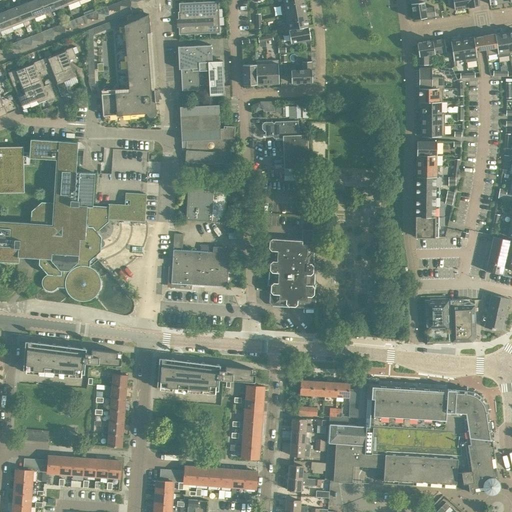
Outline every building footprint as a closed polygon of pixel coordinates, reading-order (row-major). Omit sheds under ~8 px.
[(40,0),(32,0),(28,2),(34,17),(45,13),(40,0)] [(40,0),(45,13),(56,8),(52,0),(40,0)] [(65,0),(52,0),(56,8),(67,4),(65,0)] [(283,17),(286,17),(306,13),(303,0),(302,0),(284,3),(280,4),(283,17)] [(410,0),(413,19),(435,16),(434,7),(425,8),(423,0),(410,0)] [(454,10),(469,8),(479,6),(477,0),(447,0),(448,5),(453,4),(454,10)] [(180,11),(178,12),(179,20),(181,20),(181,25),(179,25),(179,35),(221,32),(219,9),(219,1),(179,3),(180,11)] [(28,2),(17,6),(23,21),(34,17),(28,2)] [(118,2),(107,6),(107,10),(109,10),(120,11),(120,6),(118,5),(118,2)] [(17,6),(6,10),(12,26),(23,21),(17,6)] [(107,6),(97,10),(96,14),(98,15),(109,15),(109,10),(107,10),(107,6)] [(97,10),(96,10),(95,8),(84,13),(84,15),(85,14),(85,19),(87,19),(98,19),(98,15),(96,14),(97,10)] [(1,30),(12,26),(6,10),(0,12),(0,31),(1,31),(1,30)] [(286,17),(289,30),(308,26),(306,13),(286,17)] [(85,14),(84,15),(74,19),(74,23),(76,23),(87,24),(87,19),(85,19),(85,14)] [(157,112),(156,102),(159,101),(158,89),(150,90),(150,87),(151,87),(147,32),(151,32),(149,14),(124,25),(126,42),(129,41),(130,46),(126,47),(127,55),(130,55),(131,60),(127,60),(128,69),(131,69),(132,74),(128,74),(129,83),(132,83),(133,88),(129,88),(129,92),(102,94),(103,112),(109,112),(109,115),(147,112),(147,113),(147,114),(148,115),(148,116),(149,116),(150,117),(151,117),(153,117),(154,117),(154,116),(155,115),(156,115),(156,114),(156,113),(157,112)] [(74,19),(64,23),(63,28),(65,28),(76,28),(76,23),(74,23),(74,19)] [(118,19),(87,31),(89,83),(93,91),(95,90),(93,36),(94,34),(120,24),(118,19)] [(64,23),(52,27),(52,32),(54,32),(65,32),(65,28),(63,28),(64,23)] [(311,39),(308,26),(289,30),(291,43),(311,39)] [(52,27),(42,32),(41,36),(43,36),(54,37),(54,32),(52,32),(52,27)] [(42,32),(31,36),(30,40),(32,40),(43,41),(43,36),(41,36),(42,32)] [(506,32),(495,34),(498,54),(497,54),(498,57),(509,56),(509,55),(506,32)] [(498,54),(495,34),(480,36),(474,37),(476,49),(476,50),(482,49),(485,49),(486,55),(497,54),(498,54)] [(16,37),(18,41),(20,40),(19,44),(21,45),(32,45),(32,40),(30,40),(31,36),(22,39),(21,36),(16,37)] [(474,37),(462,39),(465,59),(476,57),(475,50),(476,50),(476,49),(474,37)] [(444,39),(417,43),(419,56),(419,65),(428,65),(428,55),(446,52),(444,39)] [(453,60),(465,59),(462,39),(450,41),(453,60)] [(20,40),(18,41),(8,45),(9,49),(21,49),(21,45),(19,44),(20,40)] [(223,60),(219,60),(219,58),(212,58),(212,45),(178,46),(179,58),(181,58),(182,91),(210,89),(210,95),(225,94),(225,99),(230,99),(229,86),(224,86),(223,60)] [(72,47),(56,53),(63,71),(72,67),(70,60),(72,59),(73,61),(75,62),(78,61),(72,47)] [(56,53),(40,60),(46,74),(48,73),(49,70),(48,68),(50,67),(53,74),(63,71),(56,53)] [(40,60),(24,66),(31,83),(41,79),(38,72),(40,71),(41,74),(43,75),(46,74),(40,60)] [(256,61),(256,64),(257,84),(268,84),(267,60),(256,61)] [(267,60),(268,84),(279,83),(278,60),(267,60)] [(302,70),(291,70),(291,83),(312,82),(311,61),(302,61),(302,70)] [(243,85),(257,84),(256,64),(243,65),(243,85)] [(18,80),(21,87),(31,83),(24,66),(8,72),(14,86),(16,86),(17,83),(16,81),(18,80)] [(63,71),(53,74),(61,96),(69,93),(64,81),(76,76),(72,67),(63,71)] [(444,89),(444,77),(432,77),(432,68),(418,68),(419,89),(442,89),(444,89)] [(43,86),(41,79),(31,83),(38,100),(46,97),(48,102),(56,99),(48,79),(45,80),(45,83),(46,85),(43,86)] [(31,83),(21,87),(24,93),(21,94),(21,92),(18,91),(16,91),(21,106),(38,100),(31,83)] [(419,89),(419,102),(421,102),(441,102),(442,102),(442,89),(419,89)] [(258,101),(258,111),(276,111),(275,100),(258,101)] [(421,102),(421,113),(441,113),(441,102),(421,102)] [(308,106),(301,106),(296,106),(296,118),(301,118),(301,117),(308,117),(308,106)] [(182,150),(186,150),(185,162),(215,164),(215,163),(225,164),(225,167),(232,168),(235,126),(223,126),(223,128),(220,128),(219,107),(180,109),(182,141),(182,150)] [(421,113),(421,125),(444,125),(444,113),(441,113),(421,113)] [(299,135),(298,121),(275,122),(274,123),(273,122),(265,122),(262,125),(262,129),(265,131),(266,131),(266,137),(273,136),(274,134),(277,137),(283,137),(284,137),(284,136),(299,135)] [(444,125),(421,125),(421,136),(444,136),(444,125)] [(308,134),(299,135),(284,136),(284,137),(283,137),(284,168),(309,167),(308,134)] [(109,219),(109,206),(93,205),(95,173),(77,172),(78,152),(78,150),(78,142),(31,139),(30,152),(24,152),(23,146),(0,146),(0,192),(25,192),(24,163),(56,162),(53,202),(42,201),(32,211),(31,222),(0,220),(0,260),(19,261),(19,256),(40,257),(39,264),(48,274),(47,274),(46,275),(45,276),(45,277),(44,277),(43,278),(43,280),(42,282),(42,283),(42,284),(43,285),(44,287),(44,288),(45,289),(47,290),(48,290),(49,291),(50,291),(52,291),(53,290),(55,290),(55,289),(56,289),(57,288),(58,287),(68,287),(69,290),(70,291),(70,292),(71,293),(72,294),(73,295),(75,296),(77,297),(78,298),(80,298),(82,299),(84,299),(86,299),(88,298),(89,298),(91,297),(93,296),(94,295),(96,293),(97,292),(98,289),(99,288),(99,287),(100,285),(100,284),(100,282),(100,280),(99,278),(99,277),(98,275),(97,274),(95,272),(95,271),(93,270),(91,269),(90,268),(90,261),(96,256),(101,252),(101,247),(102,247),(103,246),(104,246),(104,245),(105,244),(105,243),(105,242),(105,241),(104,240),(103,240),(103,239),(102,239),(102,237),(98,231),(105,224),(108,222),(109,221),(109,219)] [(416,155),(436,155),(436,141),(417,141),(416,155)] [(436,155),(416,155),(416,166),(436,166),(436,155)] [(436,166),(416,166),(416,176),(436,177),(436,166)] [(373,168),(335,170),(335,187),(374,186),(373,168)] [(416,176),(416,197),(439,197),(439,177),(436,177),(416,176)] [(227,185),(214,184),(187,183),(185,220),(225,222),(227,185)] [(125,205),(110,204),(109,206),(109,219),(124,220),(124,222),(128,222),(130,220),(145,221),(147,194),(126,193),(125,204),(125,205)] [(416,197),(416,208),(415,217),(438,217),(439,197),(416,197)] [(438,217),(415,217),(415,237),(438,237),(438,217)] [(445,237),(461,237),(462,232),(447,229),(445,237)] [(271,283),(271,291),(271,293),(272,297),(273,300),(277,300),(282,303),(285,303),(285,306),(314,307),(315,295),(314,295),(315,285),(313,285),(314,274),(313,274),(314,263),(313,263),(314,253),(313,252),(313,241),(312,241),(312,231),(303,230),(302,240),(269,238),(268,251),(269,251),(269,261),(270,261),(270,272),(271,272),(270,283),(271,283)] [(183,234),(174,233),(173,247),(182,248),(183,234)] [(485,257),(487,237),(476,236),(474,256),(485,257)] [(486,260),(484,270),(511,276),(511,240),(493,236),(487,260),(486,260)] [(227,287),(229,252),(173,249),(172,266),(171,284),(227,287)] [(477,274),(481,258),(474,256),(470,272),(477,274)] [(485,321),(484,327),(501,331),(506,309),(507,309),(508,309),(508,308),(508,307),(508,306),(507,306),(509,298),(491,294),(489,302),(486,316),(482,315),(481,320),(485,321)] [(449,299),(449,298),(430,299),(424,300),(425,343),(450,343),(449,299)] [(449,299),(450,343),(455,343),(472,342),(476,338),(475,304),(458,304),(458,299),(449,299)] [(87,348),(26,340),(23,368),(85,373),(86,362),(91,362),(91,363),(121,365),(122,357),(118,357),(118,352),(119,353),(119,352),(92,348),(92,349),(86,349),(87,348)] [(220,365),(159,357),(157,385),(218,390),(219,379),(225,379),(255,382),(255,374),(251,374),(252,369),(253,370),(253,369),(225,365),(225,366),(220,366),(220,365)] [(113,373),(112,385),(126,386),(127,374),(119,374),(113,373)] [(300,394),(312,395),(313,381),(301,380),(300,394)] [(312,395),(324,396),(325,381),(313,381),(312,395)] [(324,396),(336,396),(337,382),(325,381),(324,396)] [(323,479),(325,479),(330,480),(333,480),(333,481),(351,482),(352,482),(353,465),(354,465),(359,466),(371,466),(373,466),(374,466),(379,467),(384,467),(384,472),(384,473),(383,478),(383,483),(384,483),(456,488),(456,484),(461,483),(467,482),(469,490),(470,492),(472,493),(474,492),(475,489),(474,487),(483,486),(484,489),(487,491),(490,493),(493,492),(496,491),(498,489),(499,485),(498,482),(497,479),(496,479),(495,478),(494,478),(493,470),(496,469),(494,455),(491,440),(487,410),(486,408),(485,405),(484,403),(482,399),(481,398),(478,396),(477,394),(473,393),(471,392),(467,391),(465,391),(454,390),(453,389),(453,390),(450,390),(450,389),(448,389),(447,389),(378,385),(375,385),(375,382),(374,382),(369,382),(369,384),(368,384),(366,419),(365,426),(363,426),(361,426),(357,425),(356,425),(348,425),(329,423),(328,443),(327,459),(326,459),(325,459),(325,463),(324,473),(323,479)] [(336,396),(337,396),(337,400),(343,401),(344,397),(349,397),(349,383),(337,382),(336,396)] [(112,385),(111,397),(126,398),(126,386),(112,385)] [(248,385),(247,397),(263,398),(264,386),(248,385)] [(111,397),(110,409),(125,410),(126,398),(111,397)] [(247,397),(246,409),(262,410),(263,398),(247,397)] [(349,401),(348,415),(348,416),(357,417),(358,402),(349,401)] [(311,415),(312,407),(299,406),(298,415),(311,415)] [(110,409),(110,421),(124,422),(125,410),(110,409)] [(246,409),(245,421),(261,422),(262,410),(246,409)] [(348,415),(341,415),(341,417),(335,417),(335,420),(329,420),(329,423),(348,425),(348,416),(348,415)] [(293,418),(292,431),(309,432),(312,432),(312,426),(306,426),(307,419),(293,418)] [(110,421),(109,434),(123,434),(124,422),(110,421)] [(245,421),(244,433),(260,434),(261,422),(245,421)] [(292,431),(291,443),(308,444),(309,432),(292,431)] [(244,433),(243,445),(259,446),(260,434),(244,433)] [(123,434),(109,434),(108,446),(122,447),(123,434)] [(308,449),(308,444),(291,443),(290,455),(304,456),(305,449),(308,449)] [(258,459),(259,446),(243,445),(242,458),(258,459)] [(49,472),(60,473),(61,456),(48,455),(48,460),(47,472),(46,482),(46,483),(49,483),(50,478),(49,478),(49,472)] [(73,457),(61,456),(60,473),(72,474),(73,457)] [(85,458),(73,457),(72,474),(84,475),(85,458)] [(97,459),(85,458),(84,475),(96,476),(97,459)] [(109,460),(97,459),(96,476),(107,477),(109,460)] [(109,460),(107,477),(120,477),(121,461),(109,460)] [(321,479),(323,479),(324,473),(325,463),(311,462),(311,469),(314,470),(314,473),(313,473),(312,479),(321,479)] [(303,466),(289,465),(288,477),(307,479),(307,478),(308,473),(303,472),(303,466)] [(184,483),(196,483),(197,467),(185,466),(184,470),(184,483)] [(209,468),(197,467),(196,483),(208,484),(209,468)] [(221,469),(209,468),(208,484),(220,485),(221,469)] [(32,471),(29,470),(24,469),(17,469),(16,481),(31,482),(32,471)] [(233,470),(221,469),(220,485),(231,486),(232,486),(233,470)] [(245,471),(233,470),(232,486),(231,486),(231,498),(236,499),(237,493),(236,493),(236,486),(244,487),(245,471)] [(245,471),(244,487),(256,488),(257,472),(245,471)] [(321,480),(321,479),(312,479),(307,478),(307,479),(288,477),(287,489),(301,490),(302,484),(320,485),(321,480)] [(160,480),(156,480),(156,492),(172,493),(173,482),(173,481),(172,481),(166,481),(160,480)] [(31,489),(31,482),(16,481),(15,493),(31,494),(31,489)] [(171,505),(172,493),(156,492),(155,504),(171,505)] [(15,493),(14,505),(30,506),(31,494),(15,493)] [(198,500),(188,499),(187,507),(197,508),(198,500)] [(287,499),(286,511),(289,511),(306,511),(307,506),(300,506),(301,500),(287,499)]
